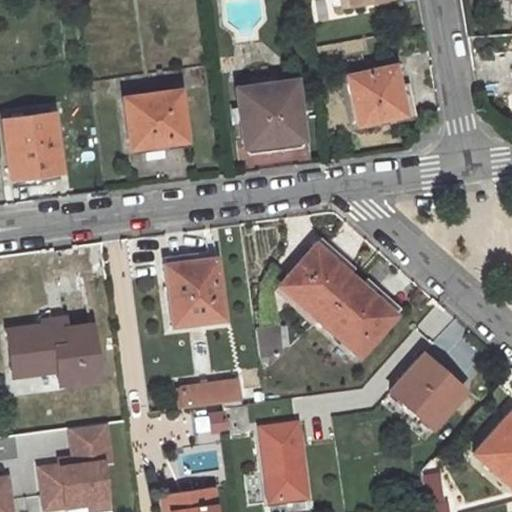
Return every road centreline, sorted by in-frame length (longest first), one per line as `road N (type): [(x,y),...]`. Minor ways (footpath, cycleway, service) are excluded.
road 1 (unclassified): [(0,228),(321,179)]
road 2 (unclassified): [(321,179),(511,338)]
road 3 (residential): [(438,0),(462,162)]
road 4 (unclassified): [(321,179),(462,162)]
